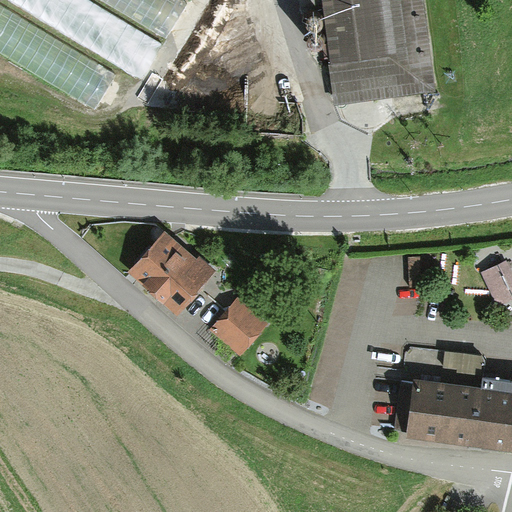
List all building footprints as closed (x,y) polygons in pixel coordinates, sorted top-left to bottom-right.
[(0,0),(0,49),(100,106),(121,69),(0,0)] [(17,0),(147,74),(167,38),(100,0),(17,0)] [(171,33),(189,0),(128,0),(146,9),(141,17),(171,33)] [(326,0),(338,96),(427,85),(417,0),(326,0)] [(208,271),(164,235),(133,273),(177,309),(208,271)] [(499,302),(511,295),(511,271),(506,259),(483,270),(499,302)] [(260,323),(233,299),(208,328),(235,351),(260,323)] [(396,432),(511,446),(511,395),(403,382),(396,432)]
